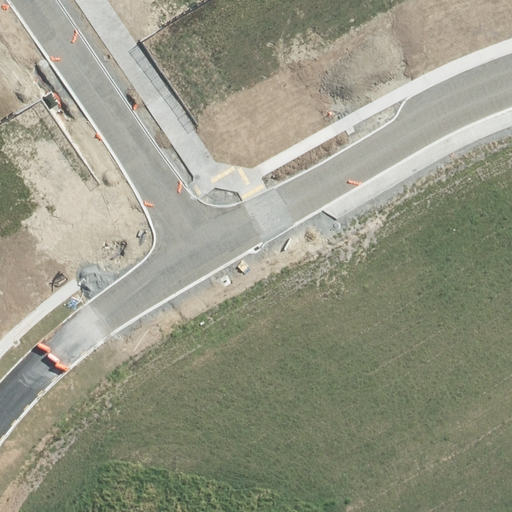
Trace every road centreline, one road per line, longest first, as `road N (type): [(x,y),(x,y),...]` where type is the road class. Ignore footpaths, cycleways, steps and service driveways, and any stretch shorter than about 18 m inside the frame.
road 1 (residential): [(511,81),(434,115),(202,250)]
road 2 (residential): [(202,250),(35,0)]
road 3 (residential): [(202,250),(47,357),(0,414)]
